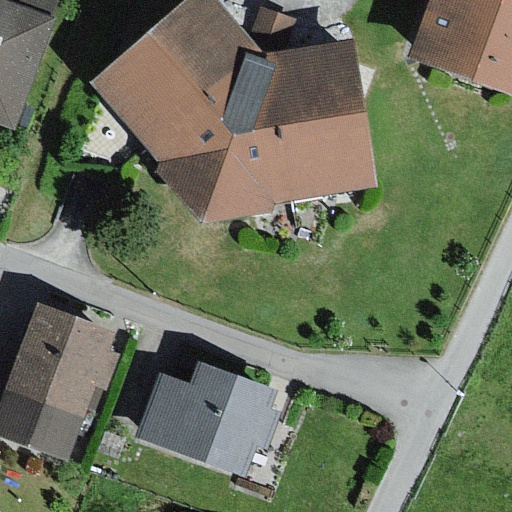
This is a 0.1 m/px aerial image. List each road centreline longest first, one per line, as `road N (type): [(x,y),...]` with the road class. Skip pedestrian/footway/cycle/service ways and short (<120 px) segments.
road 1 (residential): [(0,259),(428,413)]
road 2 (residential): [(428,413),(511,234)]
